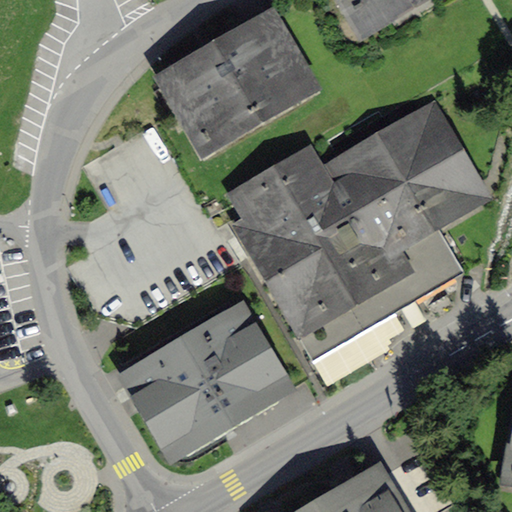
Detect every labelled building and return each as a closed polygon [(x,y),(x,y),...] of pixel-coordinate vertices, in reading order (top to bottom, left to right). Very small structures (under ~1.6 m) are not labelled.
[(347,0),(364,28),(411,0),(347,0)] [(169,82),(206,145),(305,87),(269,24),(169,82)] [(424,227),(476,196),(430,117),(387,142),(382,133),(372,140),(377,148),(341,169),(361,204),(338,217),(306,162),(232,205),(262,256),(258,258),(264,269),(268,266),(316,348),(386,307),(385,304),(407,291),(409,294),(449,270),(424,227)] [(173,450),(281,387),(240,318),(132,381),(173,450)] [(411,429),(391,440),(400,456),(420,446),(411,429)] [(393,511),(375,481),(323,511),(393,511)]
